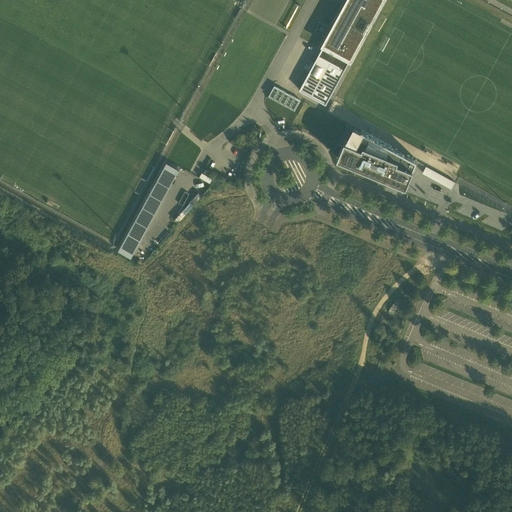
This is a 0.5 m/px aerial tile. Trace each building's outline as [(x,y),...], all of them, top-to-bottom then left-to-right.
[(386,0),(347,0),(319,54),(300,90),(329,105),(386,0)] [(280,89),(275,86),(269,96),(274,98),(280,89)] [(285,91),(280,89),(274,98),(279,101),(285,91)] [(290,94),(285,91),(279,101),(284,104),(290,94)] [(295,97),(290,94),(284,104),(289,107),(295,97)] [(300,100),(295,97),(289,107),(294,110),(300,100)] [(345,140),(336,158),(405,186),(419,158),(362,130),(355,144),(345,140)] [(166,162),(134,220),(147,227),(179,169),(166,162)] [(453,186),(456,179),(427,166),(424,173),(453,186)] [(168,223),(154,238),(158,242),(168,231),(168,223)]
